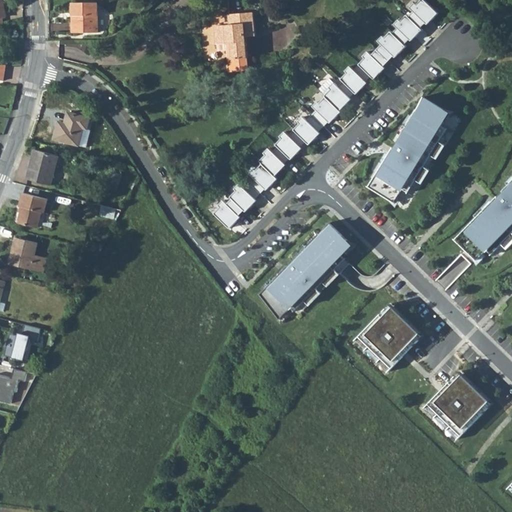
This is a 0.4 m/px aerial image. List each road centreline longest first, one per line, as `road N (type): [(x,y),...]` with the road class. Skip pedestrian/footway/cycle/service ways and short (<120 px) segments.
road 1 (residential): [(312,185),(238,259),(222,261),(207,253),(90,88),(34,72)]
road 2 (residential): [(511,372),(312,185)]
road 3 (residential): [(459,44),(434,51),(312,185)]
road 4 (residential): [(0,189),(34,72)]
